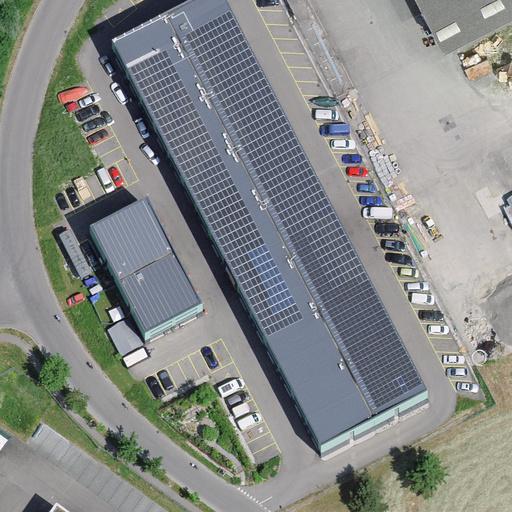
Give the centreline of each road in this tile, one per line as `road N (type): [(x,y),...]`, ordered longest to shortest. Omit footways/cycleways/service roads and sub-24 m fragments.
road 1 (residential): [(245,511),(127,424),(84,374),(22,270)]
road 2 (residential): [(22,270),(18,141),(31,71),(64,0)]
